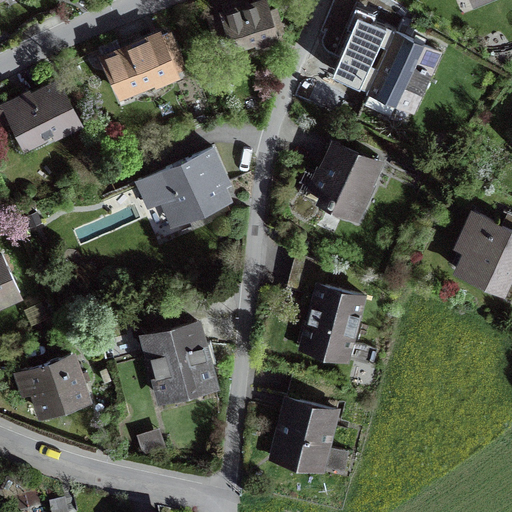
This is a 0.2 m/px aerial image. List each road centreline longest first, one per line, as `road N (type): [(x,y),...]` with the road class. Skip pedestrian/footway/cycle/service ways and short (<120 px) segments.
road 1 (residential): [(228,500),(273,133),(321,0)]
road 2 (residential): [(0,442),(126,481),(228,500)]
road 3 (residential): [(156,0),(0,66)]
